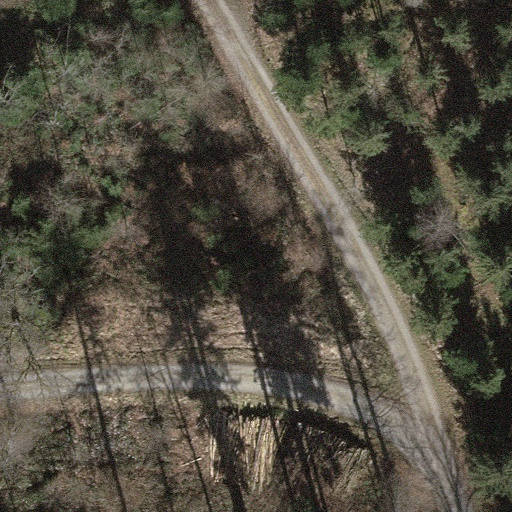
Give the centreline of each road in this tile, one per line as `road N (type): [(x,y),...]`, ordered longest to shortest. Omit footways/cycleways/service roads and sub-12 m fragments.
road 1 (track): [(470,511),(390,305),(213,0)]
road 2 (track): [(0,390),(254,379),(337,396),(444,435)]
